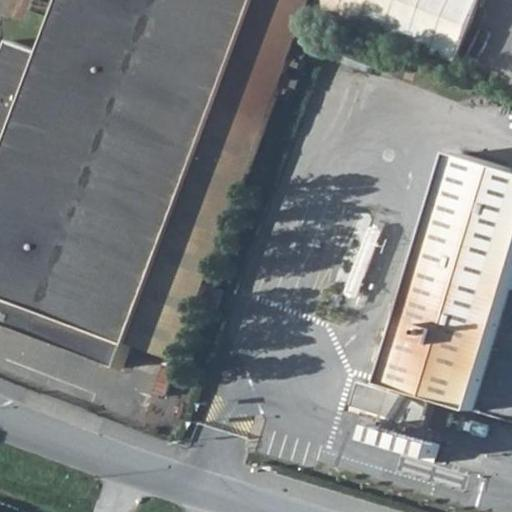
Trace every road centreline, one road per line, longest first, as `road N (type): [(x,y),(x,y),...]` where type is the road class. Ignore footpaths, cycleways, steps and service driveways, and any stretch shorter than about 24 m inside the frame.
road 1 (unknown): [(268,372),(341,346),(392,237),(432,106)]
road 2 (residential): [(0,409),(295,511)]
road 3 (unknown): [(268,372),(321,440),(430,479),(511,492)]
road 4 (unknown): [(206,486),(233,399),(268,372)]
